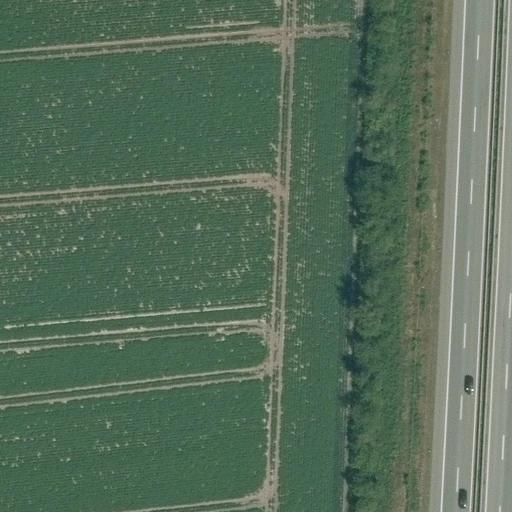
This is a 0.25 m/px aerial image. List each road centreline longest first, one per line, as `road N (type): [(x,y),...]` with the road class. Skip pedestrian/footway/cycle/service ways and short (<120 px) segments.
road 1 (motorway): [(462,0),(438,511)]
road 2 (motorway): [(500,511),(511,301)]
